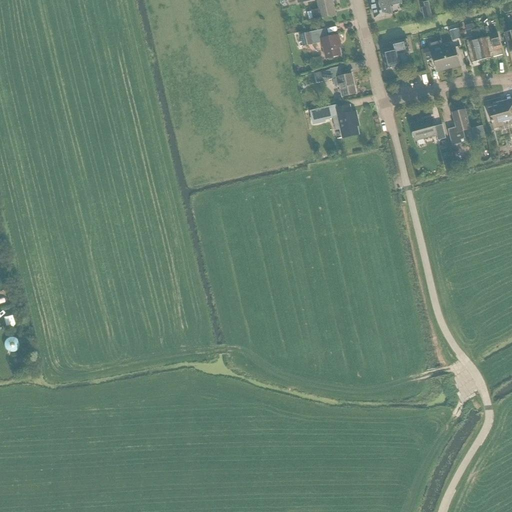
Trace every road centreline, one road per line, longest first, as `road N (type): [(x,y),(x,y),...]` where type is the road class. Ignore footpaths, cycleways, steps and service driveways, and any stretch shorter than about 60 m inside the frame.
road 1 (unclassified): [(446,511),(489,424),(488,408),(442,325),(384,104)]
road 2 (residential): [(384,104),(511,80)]
